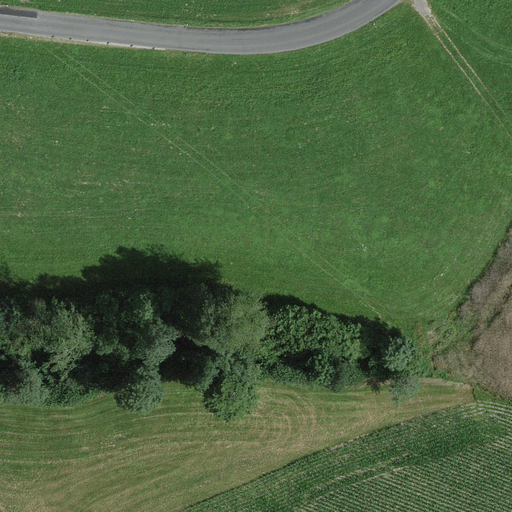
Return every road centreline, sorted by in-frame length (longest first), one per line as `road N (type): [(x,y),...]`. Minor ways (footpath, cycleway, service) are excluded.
road 1 (unclassified): [(379,0),(304,38),(237,45),(0,19)]
road 2 (track): [(408,0),(511,133)]
